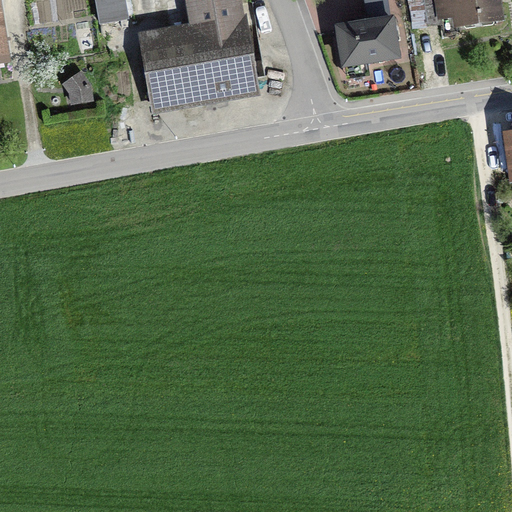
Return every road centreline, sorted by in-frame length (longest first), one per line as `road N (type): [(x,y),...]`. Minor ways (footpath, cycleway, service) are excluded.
road 1 (unclassified): [(316,128),(0,181)]
road 2 (track): [(511,416),(472,103)]
road 3 (unclassified): [(316,128),(511,97)]
road 4 (residential): [(283,0),(316,128)]
